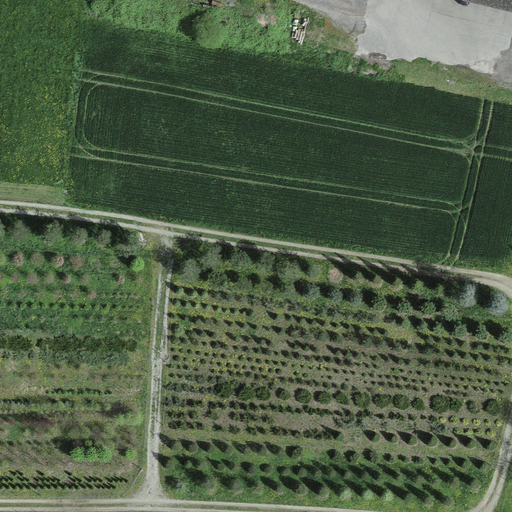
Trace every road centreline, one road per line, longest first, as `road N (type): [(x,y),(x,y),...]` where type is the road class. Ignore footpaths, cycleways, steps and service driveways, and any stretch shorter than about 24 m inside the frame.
road 1 (track): [(511,288),(474,275),(0,209)]
road 2 (track): [(299,511),(0,503)]
road 3 (track): [(167,232),(150,502)]
